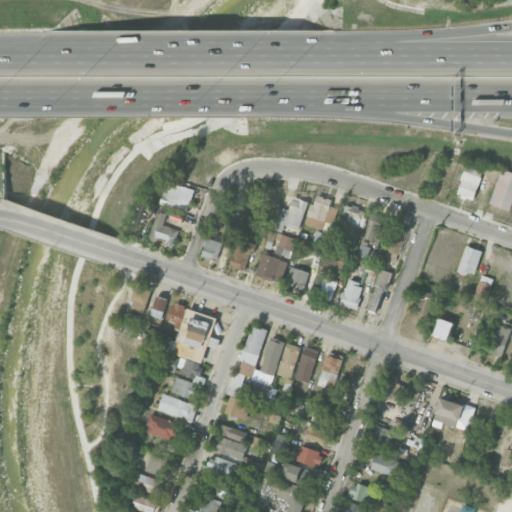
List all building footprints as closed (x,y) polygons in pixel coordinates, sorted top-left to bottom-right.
[(473,200),(483,171),(465,166),(456,194),(473,200)] [(511,172),(501,169),(490,204),(511,210),(511,172)] [(187,212),(195,189),(169,180),(161,203),(187,212)] [(334,223),(337,207),(331,206),(332,199),(317,195),(315,204),(310,203),(305,225),(322,228),(324,221),(334,223)] [(309,201),(294,196),(289,210),(280,207),(272,229),(282,232),(284,225),(298,230),(309,201)] [(364,227),(368,210),(344,204),(340,222),(364,227)] [(174,247),(179,230),(164,225),(168,213),(158,210),(149,239),(174,247)] [(213,225),(233,230),(237,218),(217,212),(213,225)] [(386,218),(370,214),(359,256),(368,258),(371,245),(379,247),(386,218)] [(385,259),(397,263),(409,226),(397,222),(385,259)] [(213,239),(207,237),(202,255),(225,262),(229,247),(222,245),(224,236),(215,233),(213,239)] [(255,244),(239,238),(229,265),(245,271),(255,244)] [(474,276),(482,251),(466,245),(457,270),(474,276)] [(256,275),(279,282),(286,260),(263,253),(256,275)] [(288,288),(304,292),(308,271),(292,267),(288,288)] [(391,272),(381,269),(366,309),(377,313),(391,272)] [(487,303),(492,279),(479,276),(474,300),(487,303)] [(331,300),(337,282),(323,277),(317,296),(331,300)] [(364,285),(348,280),(341,304),(357,309),(364,285)] [(130,308),(144,313),(152,290),(137,285),(130,308)] [(432,293),(422,290),(416,310),(426,313),(432,293)] [(151,311),(163,315),(169,299),(157,295),(151,311)] [(182,329),(186,305),(171,302),(167,327),(182,329)] [(181,328),(175,348),(187,352),(186,356),(203,361),(215,316),(193,310),(188,330),(181,328)] [(448,339),(453,322),(439,318),(434,335),(448,339)] [(502,356),(511,328),(493,323),(485,351),(502,356)] [(273,405),(278,389),(271,387),(284,341),(271,337),(261,370),(256,369),(267,329),(251,325),(237,373),(233,372),(227,392),(273,405)] [(277,374),(292,378),(301,347),(286,342),(277,374)] [(295,378),(310,382),(319,350),(305,346),(295,378)] [(175,372),(176,371),(200,378),(204,365),(164,353),(160,368),(175,372)] [(319,386),(334,389),(341,358),(326,355),(319,386)] [(354,371),(361,371),(362,359),(345,357),(343,373),(353,374),(354,371)] [(397,383),(398,375),(385,372),(381,397),(400,400),(403,384),(397,383)] [(172,393),(192,397),(195,381),(175,377),(172,393)] [(192,421),(197,404),(163,394),(158,410),(192,421)] [(247,420),(252,402),(230,396),(225,413),(247,420)] [(468,431),(476,409),(441,397),(433,419),(468,431)] [(145,432),(173,442),(179,424),(152,414),(145,432)] [(246,432),(221,423),(218,433),(243,441),(246,432)] [(331,428),(308,423),(305,438),(328,443),(331,428)] [(371,441),(393,444),(395,429),(373,426),(371,441)] [(242,458),(246,445),(219,435),(214,449),(242,458)] [(266,449),(269,440),(254,436),(252,444),(266,449)] [(319,466),(322,451),(300,445),(296,460),(319,466)] [(509,466),(511,459),(511,449),(506,447),(500,462),(509,466)] [(369,469),(396,477),(401,461),(373,453),(369,469)] [(145,470),(165,477),(170,462),(150,455),(145,470)] [(207,470),(234,477),(238,463),(211,456),(207,470)] [(312,485),(317,467),(300,463),(299,465),(287,462),(283,478),(312,485)] [(136,486),(161,493),(165,481),(140,474),(136,486)] [(229,498),(234,483),(209,476),(204,491),(229,498)] [(301,511),(309,489),(283,481),(278,498),(290,501),(287,511),(288,511),(301,511)] [(368,502),(372,487),(355,482),(351,498),(368,502)] [(218,511),(222,501),(202,494),(196,508),(207,511),(218,511)] [(152,511),(159,511),(162,501),(135,495),(133,508),(152,511)] [(366,511),(367,507),(345,503),(343,511),(366,511)]
